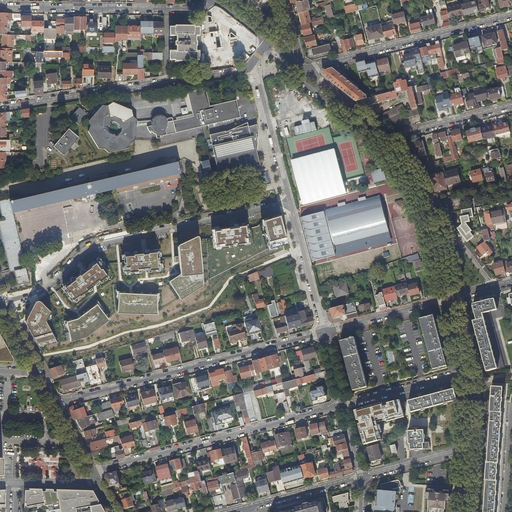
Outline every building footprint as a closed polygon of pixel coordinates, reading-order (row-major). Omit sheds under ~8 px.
[(309,0),(302,0),(297,1),(300,12),(309,10),(311,9),(309,0)] [(445,0),(429,0),(430,2),(438,0),(439,0),(441,9),(447,7),(445,0)] [(469,15),(479,13),(479,12),(476,0),(462,4),(464,13),(465,14),(469,13),(469,15)] [(488,0),(476,0),(479,12),(486,10),(485,8),(490,6),(488,0)] [(462,3),(447,7),(448,10),(450,17),(464,13),(462,4),(462,3)] [(334,16),(331,4),(326,6),(329,18),(334,16)] [(309,10),(300,12),(303,24),(317,21),(324,19),(323,17),(316,18),(316,17),(311,18),(309,10)] [(444,23),(451,21),(450,17),(448,10),(441,11),(444,23)] [(395,23),(407,20),(404,11),(392,14),(395,23)] [(0,22),(3,22),(7,22),(12,22),(12,14),(0,13),(0,22)] [(429,24),(436,23),(433,14),(419,18),(419,19),(422,28),(425,27),(425,25),(429,24)] [(21,16),(21,22),(21,27),(31,27),(31,22),(31,17),(21,16)] [(68,17),(65,17),(65,19),(65,29),(65,33),(65,34),(74,34),(74,30),(74,18),(68,18),(68,17)] [(65,19),(56,19),(56,24),(56,33),(65,33),(65,29),(65,19)] [(86,22),(86,30),(86,46),(86,48),(103,48),(103,42),(103,34),(103,33),(98,33),(98,22),(93,22),(93,19),(89,19),(89,22),(86,22)] [(413,32),(422,30),(422,28),(419,19),(410,22),(413,32)] [(37,22),(31,22),(31,27),(31,32),(44,33),(44,28),(44,20),(37,20),(37,22)] [(153,21),(141,21),(141,24),(140,26),(140,33),(153,33),(153,23),(153,21)] [(303,24),(302,25),(305,35),(313,33),(311,25),(318,24),(317,21),(303,24)] [(163,34),(164,23),(153,23),(153,33),(163,34)] [(385,35),(385,37),(397,34),(395,23),(383,26),(385,35)] [(48,29),(44,28),(44,33),(43,39),(56,39),(56,33),(56,24),(51,24),(50,26),(49,27),(48,27),(48,29)] [(202,37),(204,41),(206,44),(209,47),(213,48),(217,48),(220,47),(224,45),(226,42),(227,38),(227,34),(226,31),(224,28),(221,25),(218,24),(214,24),(210,24),(207,26),(204,30),(203,33),(202,37)] [(370,39),(385,35),(383,26),(382,24),(367,28),(370,39)] [(128,26),(128,27),(128,38),(140,38),(140,33),(140,26),(133,26),(128,26)] [(128,27),(115,27),(115,34),(115,42),(121,42),(121,40),(128,40),(128,38),(128,27)] [(182,27),(176,27),(176,35),(177,35),(177,41),(176,41),(176,45),(177,45),(177,50),(176,51),(176,59),(199,60),(199,51),(196,51),(196,45),(197,45),(197,42),(196,42),(196,36),(200,36),(200,27),(188,27),(188,29),(182,29),(182,27)] [(494,44),(497,43),(494,32),(489,33),(490,34),(482,36),(485,47),(493,45),(494,45),(494,44)] [(365,41),(367,41),(365,33),(357,35),(357,36),(358,41),(359,45),(365,43),(365,41)] [(115,42),(115,34),(103,34),(103,42),(115,42)] [(315,34),(305,37),(308,47),(318,45),(315,34)] [(2,35),(2,47),(13,47),(13,40),(31,40),(31,35),(25,35),(21,35),(18,35),(7,35),(2,35)] [(471,47),(475,46),(476,48),(482,47),(479,36),(469,38),(471,47)] [(341,41),(344,53),(348,52),(347,48),(355,46),(354,42),(353,37),(351,37),(352,38),(346,39),(345,37),(340,38),(341,41)] [(502,48),(499,38),(498,38),(500,48),(494,50),(496,58),(497,59),(499,59),(504,57),(501,48),(502,48)] [(56,39),(43,39),(43,52),(56,52),(56,48),(56,39)] [(437,45),(434,46),(437,59),(439,67),(445,65),(443,58),(442,58),(441,52),(442,52),(439,41),(436,42),(437,45)] [(462,44),(453,46),(457,60),(466,57),(465,55),(466,55),(465,54),(470,53),(467,41),(462,43),(462,44)] [(330,43),(312,48),(314,55),(332,51),(330,43)] [(430,43),(427,44),(428,47),(431,60),(437,59),(434,46),(431,46),(430,43)] [(428,47),(419,49),(422,62),(431,60),(428,47)] [(1,48),(1,62),(11,62),(11,49),(1,48)] [(419,49),(414,50),(415,54),(404,57),(407,67),(417,65),(419,74),(425,72),(422,62),(419,49)] [(36,54),(36,63),(37,63),(43,63),(43,57),(43,52),(36,52),(36,51),(31,51),(31,53),(32,54),(36,54)] [(375,58),(367,60),(371,74),(379,72),(376,61),(375,58)] [(376,61),(379,72),(391,69),(388,58),(376,61)] [(11,68),(11,62),(1,62),(0,62),(0,71),(1,71),(12,71),(12,68),(11,68)] [(505,77),(509,76),(506,67),(505,63),(503,63),(504,67),(502,67),(496,69),(498,79),(502,78),(502,80),(504,81),(506,80),(505,77)] [(123,75),(137,75),(137,65),(137,64),(123,64),(123,75)] [(82,75),(93,75),(93,65),(82,65),(82,75)] [(343,66),(338,67),(348,75),(350,73),(348,71),(346,65),(343,66)] [(98,67),(98,78),(111,78),(111,67),(98,67)] [(448,77),(457,75),(460,74),(458,67),(446,71),(448,77)] [(323,74),(356,101),(370,98),(333,68),(324,71),(323,74)] [(379,72),(371,74),(372,79),(375,78),(375,82),(376,83),(381,82),(379,72)] [(56,73),(46,74),(48,85),(58,83),(56,73)] [(36,95),(43,94),(43,80),(33,81),(36,95)] [(362,105),(366,110),(371,105),(380,103),(379,102),(385,100),(386,101),(392,100),(392,98),(398,97),(398,96),(402,95),(401,92),(408,90),(413,109),(418,108),(418,106),(413,88),(413,87),(408,88),(407,81),(406,81),(403,81),(403,80),(398,81),(398,83),(394,84),(396,91),(384,94),(374,97),(370,98),(356,101),(362,105)] [(420,93),(429,91),(428,86),(418,88),(417,87),(413,88),(418,106),(423,104),(420,93)] [(373,90),(374,97),(384,94),(383,88),(373,90)] [(476,101),(488,98),(486,88),(474,92),(476,101)] [(495,99),(501,98),(499,88),(488,91),(490,100),(491,100),(491,101),(495,100),(495,99)] [(240,118),(236,100),(209,106),(205,89),(187,93),(192,113),(171,118),(171,117),(171,116),(171,115),(171,114),(170,114),(164,115),(162,115),(161,114),(160,114),(158,114),(156,114),(155,115),(154,115),(152,117),(151,118),(151,121),(150,122),(151,123),(148,125),(149,126),(146,127),(147,129),(147,130),(148,132),(149,133),(151,131),(151,133),(153,132),(155,134),(156,139),(162,138),(162,136),(240,118)] [(15,92),(15,99),(27,97),(27,90),(15,92)] [(448,108),(452,106),(449,95),(448,92),(443,93),(443,96),(436,98),(439,110),(448,108)] [(452,106),(464,103),(461,92),(449,95),(452,106)] [(477,105),(475,95),(465,98),(468,107),(477,105)] [(90,127),(88,131),(98,149),(104,149),(108,152),(128,148),(130,143),(135,141),(137,120),(132,116),(131,111),(112,103),(107,106),(102,106),(88,121),(90,127)] [(381,122),(406,111),(403,105),(378,116),(381,122)] [(88,115),(79,107),(71,117),(79,125),(88,115)] [(22,109),(22,117),(30,116),(29,108),(22,109)] [(420,114),(418,108),(405,112),(407,118),(420,114)] [(404,112),(386,120),(388,126),(407,118),(404,112)] [(503,123),(493,125),(496,136),(496,137),(511,134),(508,123),(504,124),(503,123)] [(225,133),(210,137),(213,148),(214,147),(215,153),(208,155),(211,159),(217,168),(218,167),(220,174),(258,163),(256,156),(257,156),(258,143),(256,135),(258,134),(256,125),(248,128),(248,127),(233,131),(232,130),(225,134),(225,133)] [(484,139),(496,136),(493,125),(481,128),(484,139)] [(484,139),(481,128),(481,127),(469,130),(466,130),(469,143),(484,139)] [(79,138),(69,129),(53,147),(63,155),(79,138)] [(453,161),(459,159),(456,147),(455,147),(454,142),(463,139),(460,129),(451,132),(452,136),(447,137),(448,141),(452,157),(453,161)] [(437,132),(432,133),(435,145),(438,157),(440,156),(440,158),(443,157),(437,132)] [(448,141),(447,137),(446,132),(442,133),(438,134),(440,138),(441,138),(442,142),(448,141)] [(416,158),(427,155),(424,141),(413,143),(411,143),(410,145),(413,152),(415,151),(416,158)] [(0,152),(5,153),(7,153),(9,153),(9,147),(6,147),(6,142),(0,142),(0,152)] [(493,160),(501,157),(500,154),(499,149),(495,150),(495,152),(491,153),(493,160)] [(369,154),(365,159),(366,165),(373,167),(377,162),(376,156),(369,154)] [(90,179),(94,193),(117,188),(179,174),(180,174),(178,162),(177,162),(177,163),(167,165),(166,163),(165,163),(166,163),(162,164),(162,166),(109,179),(108,175),(107,175),(90,179)] [(483,180),(481,169),(470,172),(473,183),(483,180)] [(484,169),(487,183),(495,180),(493,173),(488,174),(487,169),(484,169)] [(372,172),(372,173),(373,177),(374,180),(375,180),(375,183),(386,180),(384,173),(382,173),(381,170),(372,172)] [(444,173),(447,185),(461,181),(458,170),(444,173)] [(436,190),(447,188),(447,185),(444,173),(430,176),(432,182),(433,185),(435,185),(436,190)] [(181,178),(180,174),(179,174),(117,188),(118,191),(119,192),(132,189),(134,187),(133,186),(139,185),(139,186),(141,187),(149,185),(150,184),(150,183),(154,182),(155,183),(157,183),(159,183),(161,181),(160,180),(163,180),(163,181),(165,182),(181,178)] [(94,193),(90,179),(90,178),(89,178),(85,179),(84,179),(85,181),(68,185),(68,184),(67,184),(68,188),(15,201),(14,198),(0,200),(0,206),(3,219),(0,219),(0,229),(3,241),(3,242),(5,250),(10,271),(9,271),(10,272),(14,271),(17,284),(29,282),(29,281),(28,281),(25,268),(26,268),(25,268),(12,213),(94,193)] [(342,252),(342,254),(386,242),(383,230),(388,229),(380,200),(378,200),(377,197),(301,217),(303,226),(310,250),(313,261),(338,255),(337,253),(342,252)] [(401,201),(395,202),(393,208),(398,213),(404,211),(405,205),(401,201)] [(474,217),(472,209),(466,210),(462,210),(462,211),(463,217),(461,217),(463,225),(458,229),(468,242),(474,237),(471,232),(472,231),(466,223),(471,222),(470,218),(474,217)] [(492,223),(489,211),(484,212),(487,224),(492,223)] [(504,211),(490,213),(493,224),(506,221),(504,211)] [(288,245),(281,217),(264,223),(271,250),(288,245)] [(246,240),(248,240),(247,227),(239,228),(239,229),(230,231),(230,229),(221,230),(221,232),(215,233),(216,246),(225,245),(225,247),(233,246),(233,244),(238,244),(238,246),(246,245),(246,240)] [(391,241),(388,229),(383,230),(386,242),(391,241)] [(181,275),(182,277),(201,275),(203,274),(199,239),(197,238),(180,246),(178,248),(179,256),(181,275)] [(488,247),(485,242),(478,248),(484,256),(488,253),(490,256),(493,253),(491,250),(488,247)] [(422,266),(418,253),(407,257),(409,263),(413,261),(415,268),(422,266)] [(159,271),(157,254),(149,254),(148,256),(143,256),(144,255),(134,256),(134,257),(125,258),(126,269),(130,268),(130,274),(138,273),(138,270),(150,269),(150,272),(159,271)] [(507,261),(503,262),(506,273),(510,272),(510,273),(511,272),(511,258),(511,259),(511,262),(508,263),(507,261)] [(496,275),(506,273),(503,262),(494,264),(496,275)] [(101,272),(96,265),(90,268),(91,270),(81,277),(80,276),(75,280),(76,282),(66,289),(69,293),(68,294),(74,302),(108,277),(102,270),(101,272)] [(274,275),(271,265),(258,270),(261,278),(274,275)] [(261,278),(258,270),(247,275),(249,282),(261,278)] [(182,277),(181,275),(171,282),(170,283),(181,299),(182,299),(203,286),(203,274),(201,275),(182,277)] [(417,284),(420,293),(420,296),(422,295),(419,281),(417,281),(407,283),(408,286),(417,284)] [(346,283),(334,286),(337,297),(349,294),(346,283)] [(397,296),(409,293),(408,286),(407,283),(395,286),(397,296)] [(409,293),(410,296),(420,293),(417,284),(408,286),(409,293)] [(385,302),(398,298),(397,296),(395,286),(382,290),(382,293),(383,294),(380,295),(377,296),(380,308),(386,307),(385,302)] [(158,296),(119,294),(117,312),(117,314),(158,316),(158,296)] [(255,303),(257,308),(266,306),(266,304),(264,304),(263,301),(259,302),(257,294),(253,295),(254,298),(253,299),(255,303)] [(46,323),(52,312),(42,302),(39,299),(36,299),(24,323),(39,350),(58,344),(46,323)] [(484,360),(484,361),(501,357),(494,329),(487,331),(487,329),(494,328),(489,312),(497,310),(494,299),(484,302),(483,299),(480,300),(480,303),(474,305),(474,306),(473,306),(477,320),(473,321),(476,332),(474,333),(474,336),(477,335),(483,357),(481,358),(481,361),(484,360)] [(272,305),(268,306),(271,317),(278,315),(274,301),(271,302),(272,305)] [(355,302),(330,309),(333,319),(357,312),(355,302)] [(78,320),(66,323),(70,340),(71,342),(87,338),(109,321),(107,319),(97,305),(78,320)] [(298,312),(297,311),(284,314),(285,316),(288,327),(301,324),(298,312)] [(304,311),(298,312),(301,324),(302,327),(309,325),(307,318),(306,319),(304,311)] [(257,313),(243,317),(245,322),(258,318),(257,313)] [(435,315),(428,317),(421,319),(426,340),(434,370),(448,366),(435,315)] [(282,325),(275,327),(277,333),(288,330),(288,327),(285,316),(282,317),(280,317),(282,325)] [(245,322),(248,334),(253,333),(257,333),(257,332),(262,330),(261,329),(259,320),(258,318),(245,322)] [(268,318),(259,320),(261,329),(271,326),(268,318)] [(213,321),(203,324),(206,333),(216,330),(213,321)] [(242,324),(236,326),(236,329),(233,330),(227,332),(230,343),(232,344),(235,343),(237,341),(236,340),(240,339),(240,340),(246,339),(242,324)] [(194,334),(193,329),(180,333),(182,342),(190,339),(191,342),(196,340),(195,338),(194,334)] [(174,332),(160,336),(161,341),(175,337),(174,332)] [(0,361),(13,362),(14,360),(0,334),(0,361)] [(196,340),(198,349),(208,347),(205,337),(205,335),(195,338),(196,340)] [(353,391),(367,387),(354,338),(353,338),(353,337),(351,338),(340,341),(353,391)] [(148,340),(144,341),(144,342),(132,346),(134,354),(150,349),(148,340)] [(166,361),(181,357),(178,347),(163,351),(164,352),(166,361)] [(313,347),(301,350),(303,360),(308,359),(316,357),(313,347)] [(152,356),(154,365),(166,361),(164,352),(152,356)] [(95,355),(83,359),(85,365),(88,365),(88,362),(91,361),(93,368),(94,369),(98,368),(96,360),(95,355)] [(276,355),(270,356),(273,368),(279,367),(278,364),(282,363),(281,356),(277,357),(276,355)] [(270,356),(264,358),(267,370),(273,368),(270,356)] [(501,357),(484,361),(487,371),(504,367),(501,357)] [(96,360),(98,368),(106,366),(103,358),(96,360)] [(135,369),(132,358),(119,362),(122,372),(135,369)] [(264,358),(258,359),(261,371),(267,370),(264,358)] [(77,375),(87,372),(85,365),(83,359),(74,362),(77,375)] [(258,359),(252,361),(253,365),(255,373),(261,371),(258,359)] [(57,366),(49,369),(53,378),(63,373),(61,365),(57,366)] [(244,366),(238,367),(241,379),(256,375),(255,373),(253,365),(244,367),(244,366)] [(293,370),(296,379),(303,377),(301,368),(293,370)] [(209,374),(212,386),(219,385),(219,383),(218,380),(223,379),(226,378),(224,372),(223,369),(215,371),(216,373),(209,374)] [(226,371),(224,372),(226,378),(226,381),(227,382),(228,383),(237,381),(236,375),(232,376),(231,372),(227,373),(226,371)] [(77,375),(76,375),(78,381),(79,380),(84,379),(85,384),(89,383),(87,372),(77,375)] [(196,378),(190,380),(192,389),(209,385),(206,374),(196,377),(196,378)] [(296,379),(295,379),(297,385),(302,383),(307,382),(315,380),(314,374),(307,376),(303,377),(296,379)] [(76,375),(59,380),(62,389),(64,390),(80,386),(79,380),(78,381),(76,375)] [(284,392),(285,397),(289,396),(287,387),(297,385),(295,379),(283,382),(282,383),(283,387),(284,392)] [(177,399),(191,395),(187,382),(175,385),(174,385),(177,399)] [(315,391),(310,392),(312,402),(318,401),(317,399),(326,396),(323,382),(313,385),(315,391)] [(273,391),(275,399),(285,397),(284,392),(282,392),(281,389),(280,389),(280,388),(283,387),(282,383),(277,384),(271,386),(273,391)] [(510,384),(503,383),(503,387),(492,387),(490,412),(491,412),(488,453),(487,462),(485,480),(486,480),(483,511),(501,511),(508,415),(509,399),(510,387),(510,384)] [(245,393),(249,392),(259,389),(258,384),(243,388),(244,389),(245,393)] [(255,396),(273,391),(271,386),(265,387),(266,388),(254,391),(255,396)] [(172,397),(174,396),(171,387),(164,389),(163,387),(158,389),(161,400),(172,397)] [(418,398),(409,401),(412,412),(458,400),(455,389),(445,391),(444,389),(440,390),(441,392),(422,397),(421,395),(418,395),(418,398)] [(155,403),(151,391),(149,391),(150,392),(146,393),(146,392),(141,393),(144,406),(145,405),(155,403)] [(249,417),(249,419),(256,417),(249,392),(245,393),(243,393),(249,417)] [(233,396),(236,405),(240,404),(242,410),(243,410),(245,418),(249,417),(243,393),(239,394),(233,396)] [(125,398),(126,400),(128,408),(136,405),(140,404),(137,394),(125,398)] [(113,400),(110,400),(111,401),(113,409),(115,408),(118,407),(119,410),(128,408),(126,400),(124,401),(123,397),(113,400)] [(100,404),(102,412),(113,410),(113,409),(111,401),(100,404)] [(192,407),(196,420),(200,419),(199,413),(206,411),(204,407),(207,406),(207,403),(197,406),(192,407)] [(383,433),(386,433),(380,410),(382,410),(383,412),(389,410),(388,404),(376,407),(380,422),(383,433)] [(72,415),(75,420),(77,419),(87,416),(84,407),(76,410),(73,406),(71,407),(70,411),(72,415)] [(212,412),(216,425),(222,423),(222,425),(233,422),(234,420),(230,407),(212,412)] [(178,411),(180,419),(182,418),(181,415),(188,413),(187,408),(178,411)] [(102,412),(98,414),(100,420),(115,416),(113,410),(102,412)] [(160,415),(160,418),(164,417),(166,426),(177,423),(174,412),(172,412),(161,415),(160,415)] [(83,429),(84,429),(94,423),(92,415),(87,416),(77,419),(83,429)] [(147,419),(144,420),(142,420),(143,426),(143,427),(145,432),(158,428),(156,420),(154,421),(153,417),(149,418),(150,422),(148,423),(147,419)] [(117,427),(130,423),(132,423),(131,418),(116,422),(116,423),(117,427)] [(188,433),(198,431),(196,420),(185,423),(188,433)] [(312,425),(311,420),(308,421),(310,426),(312,435),(321,432),(321,434),(327,433),(327,431),(324,422),(312,425)] [(365,437),(375,435),(372,427),(368,428),(367,425),(363,427),(365,437)] [(309,437),(312,436),(312,435),(310,426),(295,430),(297,440),(309,437)] [(418,449),(419,431),(418,431),(418,427),(414,428),(414,431),(408,431),(409,444),(410,444),(411,450),(418,449)] [(86,435),(87,439),(97,437),(95,429),(85,431),(86,435)] [(333,438),(343,435),(342,429),(330,432),(332,438),(333,438)] [(424,430),(419,431),(418,449),(429,449),(429,442),(425,443),(424,430)] [(286,433),(275,436),(278,449),(286,448),(286,449),(292,448),(291,443),(289,436),(287,436),(286,433)] [(117,446),(119,446),(122,445),(121,439),(120,435),(111,437),(111,439),(115,438),(117,446)] [(337,446),(347,443),(346,440),(344,435),(343,435),(333,438),(334,442),(332,443),(333,447),(337,446)] [(131,447),(135,445),(133,436),(125,438),(121,439),(122,445),(123,449),(129,448),(129,447),(131,447)] [(253,462),(247,437),(243,438),(248,458),(250,464),(240,466),(241,470),(243,469),(243,471),(245,470),(247,470),(249,469),(255,468),(253,462)] [(108,438),(90,443),(91,447),(92,450),(101,448),(101,447),(107,446),(106,440),(108,440),(108,438)] [(392,453),(397,452),(395,445),(396,444),(394,438),(388,440),(390,446),(392,453)] [(338,452),(348,449),(348,447),(347,443),(337,446),(338,452)] [(269,444),(262,446),(264,453),(278,449),(276,444),(270,445),(269,444)] [(117,459),(125,457),(123,449),(122,445),(119,446),(120,451),(116,452),(117,459)] [(372,463),(382,460),(379,445),(368,448),(372,463)] [(222,451),(222,449),(218,450),(218,448),(215,449),(215,451),(207,453),(209,460),(210,464),(215,463),(214,461),(217,460),(218,463),(220,462),(220,465),(225,464),(225,463),(222,451)] [(225,463),(238,460),(236,454),(235,448),(222,451),(225,463)] [(351,459),(348,449),(338,452),(336,452),(337,456),(343,455),(345,461),(343,461),(346,469),(341,470),(342,475),(348,474),(353,472),(352,467),(353,467),(351,459)] [(263,459),(261,451),(257,452),(257,450),(252,452),(255,462),(253,462),(255,468),(262,465),(261,460),(263,459)] [(181,460),(181,459),(171,461),(173,471),(182,469),(182,470),(184,470),(181,460)] [(173,489),(175,489),(174,482),(169,464),(162,466),(161,460),(155,462),(157,466),(158,472),(163,470),(164,474),(165,473),(166,475),(165,475),(168,485),(162,486),(162,489),(156,491),(157,494),(163,492),(173,489)] [(199,470),(199,472),(211,468),(210,464),(209,460),(197,463),(199,470)] [(336,477),(342,475),(341,470),(339,462),(333,464),(335,472),(336,477)] [(312,463),(301,466),(301,467),(304,479),(315,476),(312,463)] [(287,470),(281,472),(281,474),(282,479),(284,484),(304,479),(301,467),(294,469),(295,471),(291,472),(290,468),(287,469),(287,470)] [(154,469),(143,473),(145,484),(157,481),(154,469)] [(249,477),(247,470),(245,470),(243,471),(243,469),(241,470),(240,470),(234,472),(235,473),(236,481),(237,485),(238,487),(241,498),(247,497),(244,487),(242,479),(249,477)] [(327,469),(318,471),(320,480),(330,477),(329,474),(327,469)] [(187,481),(188,485),(191,485),(202,482),(199,472),(199,470),(195,471),(196,472),(189,474),(190,480),(186,481),(187,481)] [(122,488),(117,472),(107,474),(106,478),(111,486),(113,486),(114,488),(115,490),(119,489),(121,494),(122,494),(129,492),(128,487),(122,488)] [(236,481),(235,473),(228,475),(220,477),(221,480),(222,484),(236,481)] [(277,480),(282,479),(281,474),(276,475),(273,476),(270,476),(269,477),(270,482),(271,482),(277,480)] [(221,480),(220,477),(214,478),(205,481),(206,482),(212,481),(212,483),(208,484),(210,492),(211,491),(212,495),(217,494),(216,490),(223,488),(222,484),(219,484),(218,481),(221,480)] [(267,479),(256,482),(259,494),(270,491),(267,479)] [(373,511),(393,511),(394,511),(395,511),(395,507),(393,507),(394,499),(396,500),(398,500),(398,496),(399,492),(401,492),(401,490),(401,488),(400,483),(401,483),(400,482),(400,481),(399,481),(399,480),(398,480),(392,481),(391,482),(386,483),(381,484),(383,490),(378,490),(378,497),(375,496),(375,501),(375,505),(372,505),(371,511),(373,511)] [(202,482),(191,485),(193,491),(201,489),(202,494),(204,493),(204,494),(209,493),(206,482),(205,481),(202,482)] [(235,500),(241,498),(238,487),(237,485),(232,486),(235,500)] [(104,511),(92,490),(25,489),(24,509),(39,509),(39,507),(46,507),(45,510),(53,510),(53,511),(60,511),(59,511),(104,511)] [(433,489),(428,489),(427,493),(426,501),(429,501),(428,511),(443,511),(443,509),(446,509),(446,502),(449,502),(450,494),(449,494),(449,490),(444,490),(444,494),(433,493),(433,489)] [(126,509),(135,506),(133,501),(135,500),(133,492),(130,493),(130,492),(129,492),(122,494),(123,500),(126,509)] [(339,504),(341,509),(348,507),(349,493),(349,492),(333,497),(335,502),(340,501),(340,504),(339,504)] [(187,507),(184,498),(176,500),(178,509),(187,507)] [(169,511),(178,510),(178,509),(176,500),(166,503),(168,511),(169,511)] [(296,509),(292,510),(292,511),(324,511),(322,503),(318,503),(296,509)]
